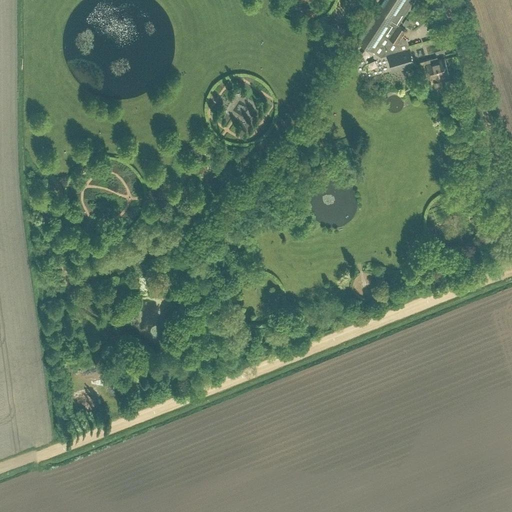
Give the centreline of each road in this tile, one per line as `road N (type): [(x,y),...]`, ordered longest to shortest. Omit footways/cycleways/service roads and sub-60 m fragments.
road 1 (track): [(0,471),(511,270)]
road 2 (unclassified): [(511,203),(449,0)]
